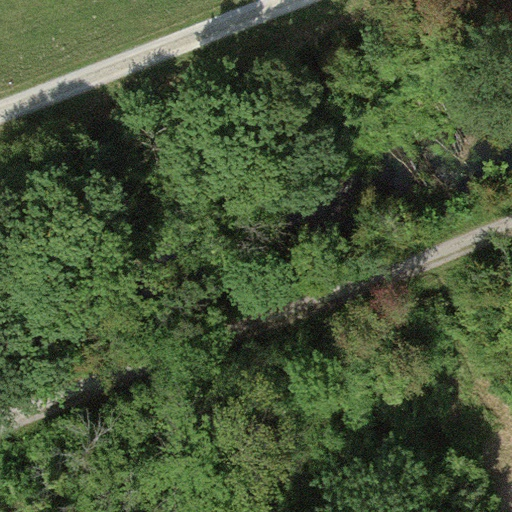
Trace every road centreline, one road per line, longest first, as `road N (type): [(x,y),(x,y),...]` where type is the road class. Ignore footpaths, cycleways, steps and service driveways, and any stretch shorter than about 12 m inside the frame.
road 1 (track): [(511,236),(0,439)]
road 2 (track): [(294,0),(0,114)]
